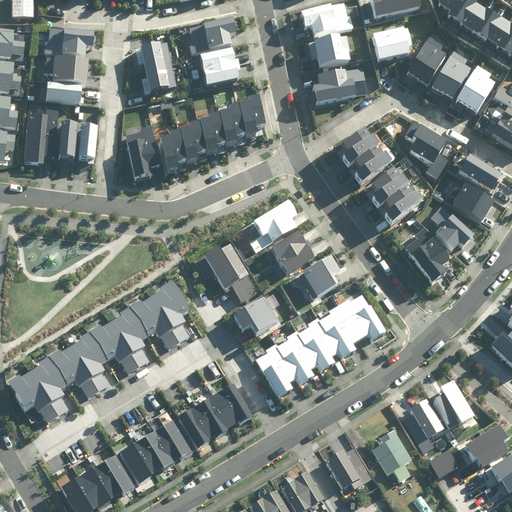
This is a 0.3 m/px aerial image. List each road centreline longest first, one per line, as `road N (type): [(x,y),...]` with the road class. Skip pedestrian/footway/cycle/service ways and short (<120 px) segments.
road 1 (residential): [(511,167),(394,97),(295,157)]
road 2 (residential): [(224,338),(12,464)]
road 3 (residential): [(434,337),(295,157)]
road 4 (residential): [(295,157),(174,211),(103,206)]
road 5 (residential): [(103,206),(118,18)]
road 6 (residential): [(434,337),(294,433)]
road 7 (residential): [(295,157),(262,1)]
road 8 (residential): [(262,1),(180,18),(118,18)]
road 9 (residential): [(511,245),(434,337)]
